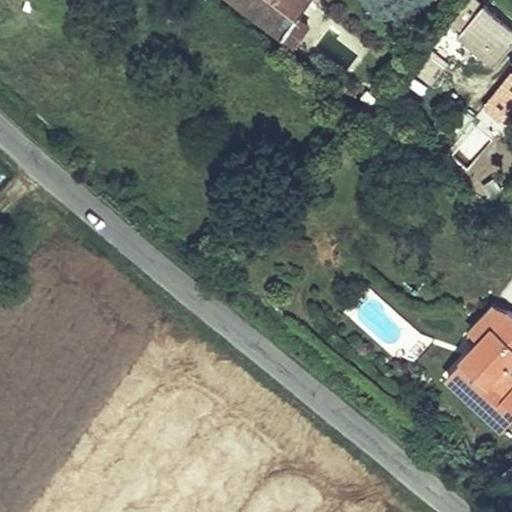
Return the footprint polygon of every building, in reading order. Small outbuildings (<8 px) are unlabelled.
[(277,0),(276,2),(273,0),(231,0),(292,45),(308,24),(299,17),(311,1),(309,0),(277,0)] [(511,26),(484,4),(459,36),(496,66),(511,46),(511,26)] [(417,71),(432,83),(450,62),(435,49),(417,71)] [(511,77),(487,107),(509,126),(511,122),(511,77)] [(509,310),(495,305),(471,330),(481,340),(509,310)] [(511,366),(511,313),(509,310),(481,340),(447,376),(449,378),(502,428),(504,430),(511,421),(511,380),(505,374),(507,371),(509,369),(511,366)]
